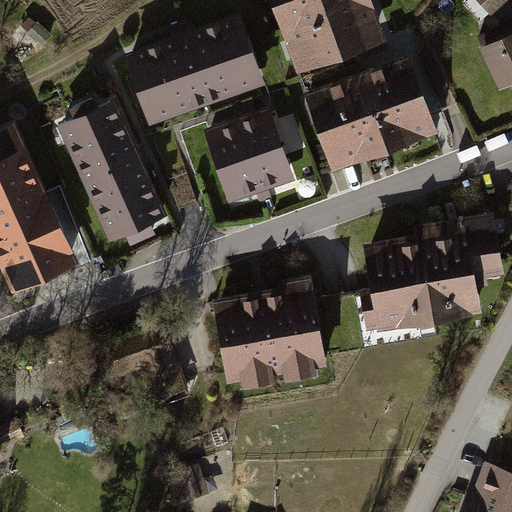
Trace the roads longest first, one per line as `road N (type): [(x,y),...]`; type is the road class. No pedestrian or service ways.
road 1 (residential): [(0,342),(511,144)]
road 2 (residential): [(416,511),(511,324)]
road 3 (track): [(158,0),(74,60),(0,96)]
